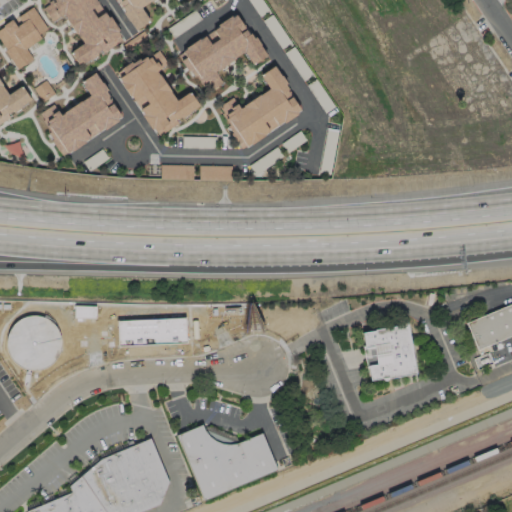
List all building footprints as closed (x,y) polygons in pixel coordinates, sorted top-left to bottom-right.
[(80,69),(71,54),(83,46),(64,18),(53,25),(42,7),(52,0),(98,0),(124,41),(80,69)] [(148,0),(144,3),(154,17),(136,29),(117,0),(148,0)] [(247,0),(261,0),(269,10),(259,16),(247,0)] [(17,68),(4,50),(6,49),(0,40),(0,28),(3,26),(2,25),(11,19),(12,20),(32,6),(47,28),(38,34),(40,37),(25,48),(32,58),(17,68)] [(215,71),(223,82),(207,93),(195,75),(192,78),(179,60),(180,59),(177,55),(186,49),(185,47),(230,16),(231,18),(235,15),(248,34),(250,33),(253,38),(255,37),(260,44),(258,45),(265,55),(253,64),(243,51),(215,71)] [(157,71),(176,99),(189,90),(199,105),(188,112),(189,113),(181,118),(180,116),(175,119),(177,122),(158,135),(152,127),(151,128),(142,115),(143,114),(131,95),(130,96),(120,82),(121,81),(115,71),(131,60),(132,62),(139,57),(140,59),(157,47),(168,63),(157,71)] [(300,109),(296,112),(297,113),(284,123),(282,121),(263,134),(264,135),(251,144),(250,143),(246,145),(246,144),(241,147),(226,126),(229,124),(221,113),(223,112),(218,106),(232,97),(239,108),(269,88),(260,74),(273,65),(280,75),(281,74),(287,83),(285,84),(288,89),(287,90),(300,109)] [(67,152),(66,151),(62,155),(52,140),(53,139),(49,133),(50,131),(42,120),(44,119),(40,112),(53,104),(60,115),(89,95),(80,81),(94,72),(101,82),(102,81),(107,89),(106,90),(109,96),(108,97),(121,116),(117,119),(118,120),(104,129),(103,128),(84,140),(85,141),(71,151),(70,150),(67,152)] [(53,95),(46,81),(34,86),(41,101),(53,95)] [(30,99),(20,105),(20,107),(13,112),(12,110),(7,114),(9,117),(0,123),(0,82),(2,85),(1,85),(7,94),(20,85),(30,99)] [(159,179),(192,180),(193,165),(160,164),(159,179)] [(231,166),(199,165),(198,180),(231,180),(231,166)] [(511,304),(468,322),(478,350),(511,336),(511,304)] [(73,306),(73,319),(94,318),(95,306),(73,306)] [(116,319),(117,345),(182,341),(181,317),(116,319)] [(366,334),(373,381),(419,374),(413,328),(366,334)] [(180,438),(207,502),(281,471),(265,435),(240,446),(232,445),(221,443),(214,437),(208,429),(180,438)] [(143,511),(163,504),(171,481),(152,441),(104,459),(73,487),(74,493),(30,511),(143,511)]
